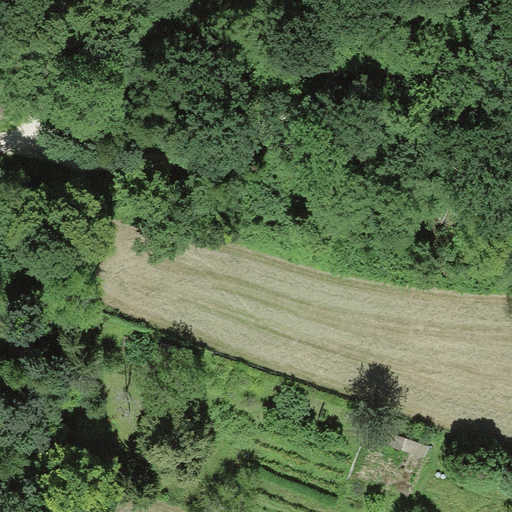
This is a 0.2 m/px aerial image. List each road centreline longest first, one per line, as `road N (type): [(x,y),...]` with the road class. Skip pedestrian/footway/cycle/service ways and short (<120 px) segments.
road 1 (track): [(451,0),(352,69),(180,147),(103,163),(35,140)]
road 2 (track): [(58,0),(35,140)]
road 3 (track): [(103,163),(99,303)]
